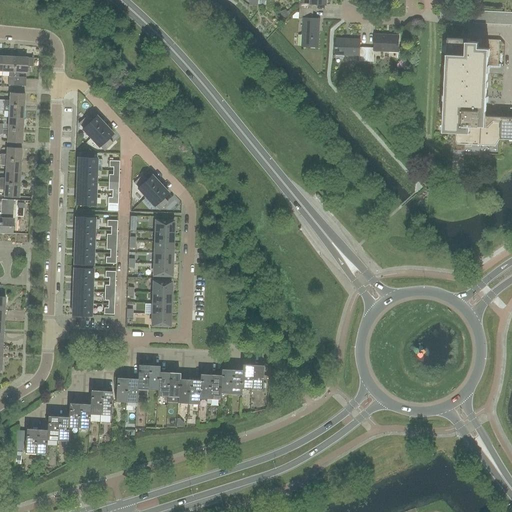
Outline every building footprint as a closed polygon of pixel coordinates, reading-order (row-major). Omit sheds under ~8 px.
[(299,11),(313,12),(314,5),(326,5),(326,0),(309,0),(309,4),(304,4),(300,3),(299,3),(299,11)] [(313,12),(299,11),(299,18),(303,19),(301,46),(319,47),(320,19),(313,19),(313,12)] [(374,48),(367,48),(366,62),(374,62),(374,51),(398,53),(399,36),(375,35),(374,48)] [(469,39),(448,38),(444,131),(457,132),(456,143),(496,145),(500,139),(511,139),(511,117),(510,117),(510,121),(505,121),(505,117),(486,116),(488,65),(499,66),(500,40),(477,39),(477,42),(469,42),(469,39)] [(366,62),(367,48),(360,48),(360,40),(336,39),(335,55),(360,57),(359,65),(363,65),(363,62),(366,62)] [(14,85),(15,57),(3,56),(2,71),(9,71),(8,85),(14,85)] [(15,57),(14,85),(26,86),(26,77),(19,77),(19,71),(26,72),(27,66),(33,66),(33,58),(27,57),(26,57),(15,57)] [(9,105),(24,106),(25,96),(25,94),(10,93),(9,105)] [(5,111),(9,112),(8,117),(23,118),(24,106),(9,105),(5,105),(0,104),(0,110),(5,110),(5,111)] [(83,130),(91,138),(105,125),(97,116),(92,121),(87,116),(79,124),(84,129),(83,130)] [(8,117),(8,130),(23,130),(23,118),(8,117)] [(113,134),(105,125),(91,138),(99,147),(100,146),(105,151),(113,143),(108,138),(113,134)] [(3,129),(0,129),(0,133),(7,134),(7,142),(23,143),(23,142),(22,142),(23,130),(8,130),(3,129)] [(0,154),(0,159),(22,161),(22,150),(23,148),(7,147),(7,155),(0,154)] [(78,158),(78,170),(97,170),(97,159),(78,158)] [(6,172),(21,173),(22,161),(0,159),(0,164),(6,165),(6,172)] [(78,170),(77,181),(96,182),(97,170),(78,170)] [(0,183),(20,184),(21,173),(6,172),(6,178),(0,178),(0,179),(0,178),(0,183)] [(138,189),(146,197),(160,184),(152,176),(147,180),(143,175),(134,183),(139,188),(138,189)] [(77,181),(77,193),(96,193),(96,182),(77,181)] [(20,184),(0,183),(0,189),(5,190),(5,196),(20,197),(20,195),(20,184)] [(168,202),(164,197),(168,193),(160,184),(146,197),(154,206),(155,205),(160,211),(168,202)] [(77,193),(76,204),(95,205),(96,193),(77,193)] [(8,200),(3,200),(1,233),(11,233),(11,234),(13,234),(14,219),(7,218),(8,200)] [(76,218),(75,229),(95,230),(95,218),(76,218)] [(174,232),(174,221),(156,220),(155,231),(174,232)] [(75,229),(75,241),(94,242),(95,230),(75,229)] [(155,231),(155,242),(173,243),(174,232),(155,231)] [(75,241),(75,252),(94,253),(94,242),(75,241)] [(155,242),(155,253),(173,254),(173,243),(155,242)] [(75,252),(74,264),(93,265),(94,253),(75,252)] [(155,253),(154,264),(173,265),(173,254),(155,253)] [(171,276),(172,276),(173,265),(154,264),(154,275),(171,276)] [(74,268),(74,280),(93,281),(93,269),(74,268)] [(74,280),(73,292),(92,292),(93,281),(74,280)] [(171,293),(172,282),(154,282),(153,293),(171,293)] [(73,292),(73,303),(92,304),(92,292),(73,292)] [(153,293),(153,304),(171,304),(171,293),(153,293)] [(73,303),(72,315),(91,316),(92,304),(73,303)] [(152,315),(171,315),(171,304),(153,304),(152,315)] [(170,327),(171,315),(152,315),(152,326),(170,327)] [(138,388),(148,389),(149,366),(139,365),(138,379),(137,388),(138,388)] [(242,388),(252,388),(253,365),(243,365),(242,371),(243,371),(242,388)] [(264,366),(253,365),(252,388),(263,389),(264,366)] [(149,366),(148,389),(158,389),(159,372),(160,366),(149,366)] [(220,393),(231,394),(232,370),(221,370),(221,376),(220,393)] [(242,371),(232,370),(231,394),(242,394),(242,388),(243,371),(242,371)] [(170,373),(159,372),(158,389),(158,395),(169,396),(170,373)] [(170,373),(169,396),(179,396),(180,380),(180,374),(170,373)] [(200,398),(210,398),(211,375),(200,374),(200,381),(201,381),(200,398)] [(221,376),(211,375),(210,398),(220,399),(220,393),(221,376)] [(126,401),(128,379),(117,378),(116,401),(126,401)] [(138,379),(128,379),(126,401),(137,402),(138,388),(137,388),(138,379)] [(189,403),(190,380),(180,380),(179,396),(178,402),(189,403)] [(200,381),(190,380),(189,403),(200,403),(200,398),(201,381),(200,381)] [(90,413),(91,413),(101,414),(102,391),(91,391),(91,405),(90,413)] [(102,391),(101,414),(111,414),(113,392),(102,391)] [(69,426),(79,427),(80,404),(70,404),(69,418),(69,426)] [(91,405),(80,404),(79,427),(90,427),(91,413),(90,413),(91,405)] [(47,439),(48,439),(57,440),(59,417),(48,417),(47,430),(48,430),(47,439)] [(69,418),(59,417),(57,440),(69,441),(69,426),(69,418)] [(36,453),(37,430),(27,429),(26,453),(36,453)] [(47,430),(37,430),(36,453),(47,454),(48,439),(47,439),(48,430),(47,430)]
